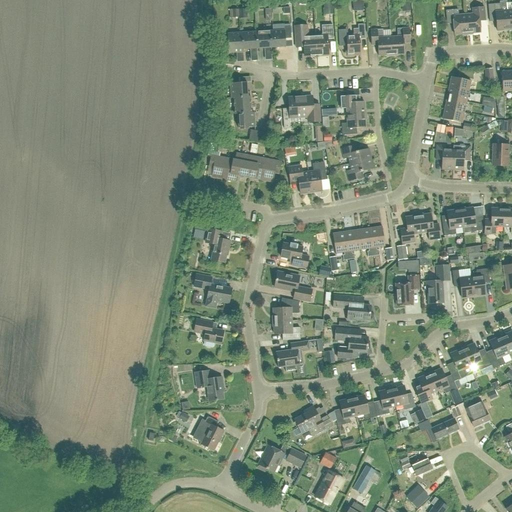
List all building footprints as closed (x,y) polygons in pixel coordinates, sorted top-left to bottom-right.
[(365,10),(364,0),(363,0),(353,1),(354,11),(365,10)] [(497,31),(509,30),(507,11),(501,11),(500,4),(488,5),(489,22),(496,21),(497,31)] [(466,15),(467,34),(480,32),(479,21),(485,21),(484,7),(478,8),(478,14),(466,15)] [(238,9),(229,10),(230,18),(238,17),(238,9)] [(246,9),(238,10),(239,18),(247,18),(246,9)] [(467,34),(466,15),(458,15),(458,9),(446,11),(447,24),(453,23),(454,35),(467,34)] [(340,46),(347,45),(348,56),(360,55),(359,39),(365,39),(364,24),(358,25),(358,29),(353,29),(354,35),(347,36),(347,30),(339,31),(339,30),(338,30),(339,47),(340,46)] [(295,44),(303,43),(304,56),(316,55),(315,35),(308,36),(307,25),(294,26),(295,44)] [(315,35),(316,55),(328,55),(327,39),(333,39),(332,25),(321,25),(322,35),(315,35)] [(284,30),(270,31),(271,48),(285,47),(285,39),(291,39),(290,27),(284,27),(284,30)] [(390,37),(391,55),(404,54),(403,43),(410,43),(409,28),(397,29),(397,37),(390,37)] [(391,55),(390,37),(383,38),(382,30),(370,30),(371,45),(377,45),(378,56),(391,55)] [(257,49),(267,48),(267,51),(271,51),(271,48),(270,31),(256,32),(257,49)] [(257,49),(256,32),(242,33),(243,52),(243,53),(243,50),(253,49),(253,52),(257,52),(257,49)] [(228,53),(243,53),(243,52),(242,33),(227,34),(228,53)] [(485,69),(485,83),(493,83),(493,69),(485,69)] [(511,91),(511,70),(501,72),(502,92),(511,91)] [(449,88),(468,92),(471,81),(451,77),(449,88)] [(231,98),(250,97),(250,92),(247,92),(246,83),(230,84),(231,98)] [(447,98),(466,102),(468,92),(449,88),(447,98)] [(471,97),(478,103),(483,97),(476,91),(471,97)] [(347,116),(365,115),(364,102),(355,102),(354,96),(346,96),(340,97),(340,109),(346,108),(347,116)] [(250,97),(231,98),(231,99),(233,98),(235,114),(254,113),(254,112),(251,113),(250,97)] [(301,118),(300,97),(288,98),(289,109),(283,109),(284,129),(290,129),(289,118),(301,118)] [(300,97),(301,118),(308,117),(308,123),(320,122),(319,107),(313,107),(312,97),(300,97)] [(444,109),(464,113),(466,102),(447,98),(444,109)] [(494,100),(483,98),(481,105),(494,108),(494,100)] [(464,113),(444,109),(442,119),(462,123),(464,113)] [(254,113),(235,114),(235,115),(237,114),(238,128),(255,127),(254,113)] [(365,115),(347,116),(347,123),(341,124),(342,135),(357,135),(356,128),(365,128),(365,115)] [(435,132),(443,134),(445,126),(437,124),(435,132)] [(464,124),(463,130),(474,132),(476,126),(464,124)] [(463,137),(463,130),(454,129),(454,137),(463,137)] [(251,130),(248,142),(258,144),(260,132),(251,130)] [(260,132),(258,144),(264,145),(266,133),(265,133),(260,132)] [(218,148),(229,150),(230,141),(219,139),(218,148)] [(349,164),(371,159),(369,149),(355,152),(353,145),(341,149),(343,159),(348,158),(349,164)] [(452,170),(453,150),(445,150),(445,145),(436,145),(436,160),(442,160),(441,170),(452,170)] [(493,145),(492,166),(507,166),(508,145),(493,145)] [(453,150),(452,170),(463,171),(464,161),(470,161),(470,146),(461,146),(461,151),(453,150)] [(237,175),(241,155),(236,154),(235,161),(228,159),(224,179),(236,181),(237,175)] [(249,177),(252,157),(241,155),(237,175),(249,177)] [(224,179),(228,159),(211,156),(209,167),(213,168),(212,177),(224,179)] [(260,179),(264,160),(252,157),(249,177),(260,179)] [(371,159),(349,164),(351,170),(346,171),(349,182),(361,179),(360,172),(374,169),(371,159)] [(264,160),(260,179),(272,182),(274,172),(279,173),(281,163),(264,160)] [(308,173),(311,193),(322,191),(320,181),(326,180),(324,162),(312,164),(313,172),(308,173)] [(290,185),(299,184),(300,194),(311,193),(308,173),(302,173),(301,166),(288,168),(290,185)] [(460,210),(462,227),(470,226),(470,232),(482,231),(483,216),(474,217),(473,208),(460,210)] [(504,227),(504,209),(491,209),(491,220),(484,220),(484,234),(496,235),(496,227),(504,227)] [(441,216),(444,236),(455,234),(455,228),(462,227),(460,210),(447,212),(447,216),(441,216)] [(418,216),(420,233),(428,232),(429,240),(440,239),(438,224),(432,225),(431,214),(418,216)] [(420,233),(418,216),(405,217),(407,229),(400,230),(402,244),(414,242),(413,234),(420,233)] [(369,228),(373,256),(379,255),(378,250),(377,250),(376,248),(385,247),(382,227),(369,228)] [(357,230),(360,250),(368,249),(369,251),(367,251),(368,257),(373,256),(369,228),(357,230)] [(208,229),(207,236),(205,243),(214,244),(211,260),(224,263),(226,251),(227,251),(229,241),(222,240),(223,233),(208,229)] [(345,232),(349,260),(355,259),(354,253),(352,254),(352,251),(360,250),(357,230),(345,232)] [(349,260),(345,232),(332,234),(335,254),(344,253),(344,255),(342,255),(343,261),(349,260)] [(283,244),(280,257),(293,259),(292,265),(306,268),(309,257),(301,255),(302,248),(283,244)] [(398,260),(407,259),(405,245),(396,247),(398,260)] [(392,248),(391,248),(385,249),(387,261),(392,261),(393,260),(394,260),(392,248)] [(336,257),(329,257),(331,272),(338,271),(336,257)] [(511,264),(503,266),(506,290),(511,289),(511,264)] [(428,304),(443,303),(442,281),(449,281),(448,265),(436,266),(437,281),(426,282),(426,290),(427,290),(428,304)] [(471,277),(473,297),(485,295),(484,283),(489,282),(488,269),(476,270),(477,276),(471,277)] [(473,297),(471,277),(459,278),(458,270),(452,271),(454,287),(460,286),(461,298),(473,297)] [(277,272),(274,288),(294,291),(293,299),(309,302),(312,290),(297,287),(299,277),(277,272)] [(209,290),(207,301),(205,307),(216,309),(217,301),(229,303),(231,289),(210,285),(211,277),(196,275),(194,287),(209,290)] [(396,306),(412,305),(412,290),(419,290),(418,276),(408,277),(408,283),(395,284),(396,306)] [(355,320),(369,321),(370,306),(349,304),(349,297),(334,295),(333,308),(348,309),(347,320),(355,321),(355,320)] [(273,322),(291,321),(291,314),(299,313),(298,302),(282,298),(279,308),(273,309),(273,322)] [(466,306),(471,312),(477,307),(472,301),(466,306)] [(215,343),(221,344),(224,331),(211,329),(212,323),(195,319),(193,332),(205,334),(203,341),(204,341),(204,345),(205,347),(212,348),(214,347),(215,343)] [(291,321),(273,322),(274,335),(282,334),(282,341),(300,340),(300,328),(292,328),(291,321)] [(361,330),(343,329),(336,328),(335,340),(348,341),(348,349),(338,348),(337,358),(349,359),(350,352),(366,353),(368,338),(360,337),(361,330)] [(511,332),(501,337),(508,354),(511,352),(511,332)] [(508,354),(501,337),(489,342),(492,350),(486,353),(491,365),(493,369),(505,364),(502,356),(508,354)] [(301,352),(309,350),(308,341),(290,344),(291,350),(275,352),(278,368),(285,367),(285,372),(296,370),(296,365),(303,364),(301,352)] [(491,365),(486,353),(484,349),(477,352),(474,345),(462,350),(472,373),(491,365)] [(458,380),(466,376),(472,373),(462,350),(450,355),(454,362),(447,365),(451,375),(457,389),(461,387),(458,380)] [(457,389),(451,375),(445,378),(441,370),(429,375),(436,391),(443,388),(445,393),(457,389)] [(209,402),(224,400),(222,388),(224,388),(222,377),(210,379),(209,371),(195,373),(197,389),(207,388),(209,402)] [(414,387),(421,404),(432,399),(430,394),(436,391),(429,375),(418,380),(419,384),(414,387)] [(391,389),(395,407),(402,405),(403,410),(415,407),(412,393),(406,395),(404,386),(391,389)] [(395,407),(391,389),(378,392),(380,401),(373,402),(377,417),(389,414),(388,408),(395,407)] [(489,400),(497,397),(495,391),(487,394),(489,400)] [(377,417),(373,402),(373,401),(366,403),(364,396),(352,399),(356,416),(363,414),(364,420),(370,418),(373,430),(378,429),(376,420),(374,420),(373,417),(377,417)] [(356,416),(352,399),(339,402),(341,409),(334,411),(337,426),(350,423),(349,418),(356,416)] [(465,409),(473,428),(490,420),(482,402),(465,409)] [(462,416),(458,406),(451,409),(455,418),(462,416)] [(319,418),(313,407),(304,412),(305,414),(294,420),(301,434),(317,425),(320,432),(332,426),(326,414),(319,418)] [(413,415),(400,418),(402,426),(415,423),(413,415)] [(202,420),(193,438),(202,442),(201,444),(214,450),(223,431),(215,427),(218,422),(207,416),(205,422),(202,420)] [(453,418),(437,426),(431,429),(436,440),(458,429),(453,418)] [(388,434),(383,421),(379,422),(383,436),(388,434)] [(300,468),(306,456),(291,449),(288,456),(284,454),(285,454),(267,445),(256,468),(264,472),(266,469),(274,473),(279,461),(281,462),(282,459),(300,468)] [(336,458),(325,452),(319,463),(330,469),(336,458)] [(406,454),(399,457),(402,463),(400,464),(403,470),(410,466),(408,461),(408,460),(406,454)] [(428,458),(411,465),(416,476),(432,469),(428,458)] [(366,466),(352,489),(361,494),(375,471),(366,466)] [(314,497),(330,505),(343,479),(328,471),(314,497)] [(434,498),(432,501),(430,504),(434,506),(429,511),(444,511),(447,507),(434,498)] [(354,503),(350,509),(349,509),(347,511),(362,511),(365,509),(354,503)]
